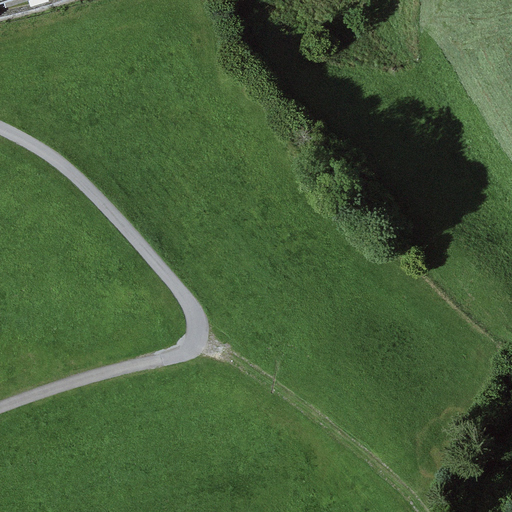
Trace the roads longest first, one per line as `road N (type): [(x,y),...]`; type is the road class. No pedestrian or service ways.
road 1 (track): [(0,129),(87,187),(195,319),(192,345),(180,355),(0,410)]
road 2 (track): [(195,336),(390,474),(421,511)]
